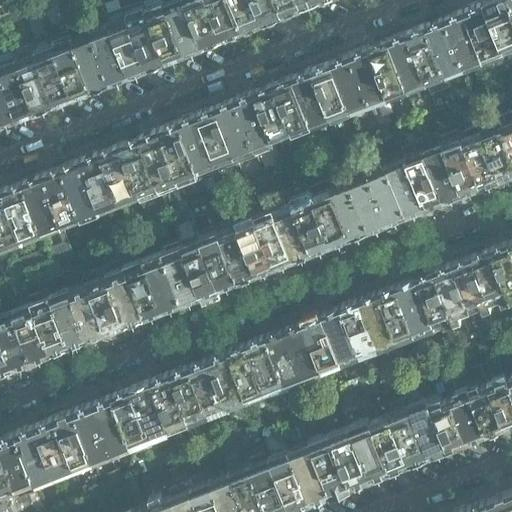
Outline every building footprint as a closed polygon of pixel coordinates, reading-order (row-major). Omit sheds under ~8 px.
[(25,5),(23,0),(0,0),(0,15),(19,8),(25,5)] [(41,9),(38,0),(25,5),(19,8),(22,16),(41,9)] [(185,50),(167,2),(167,1),(166,0),(161,0),(146,6),(166,57),(185,50)] [(205,42),(188,0),(170,0),(167,1),(167,2),(185,50),(205,42)] [(224,35),(210,0),(188,0),(205,42),(205,43),(224,35)] [(243,28),(232,0),(210,0),(224,35),(243,28)] [(262,20),(254,0),(232,0),(243,28),(262,20)] [(282,13),(276,0),(254,0),(262,20),(263,20),(282,13)] [(301,5),(298,0),(276,0),(282,13),(301,5)] [(501,46),(482,0),(479,0),(462,7),(481,54),(501,46)] [(511,42),(511,7),(509,0),(482,0),(501,46),(511,42)] [(166,57),(146,6),(128,13),(148,65),(166,57)] [(481,54),(462,7),(444,14),(462,61),(481,54)] [(148,65),(128,13),(109,20),(129,72),(148,65)] [(462,61),(444,14),(425,21),(443,69),(462,61)] [(129,72),(109,20),(91,27),(111,79),(129,72)] [(443,69),(425,21),(406,28),(424,76),(443,69)] [(111,79),(91,27),(72,35),(92,86),(111,79)] [(424,76),(406,28),(387,36),(405,84),(424,76)] [(92,86),(72,35),(54,42),(74,93),(92,86)] [(405,84),(387,36),(368,43),(387,91),(405,84)] [(74,93),(54,42),(35,49),(55,100),(74,93)] [(387,91),(368,43),(349,51),(368,98),(387,91)] [(55,100),(35,49),(17,56),(37,107),(55,100)] [(368,98),(349,51),(330,58),(348,106),(368,98)] [(37,107),(17,56),(0,62),(0,67),(18,114),(37,107)] [(348,106),(330,58),(311,65),(329,113),(333,122),(341,119),(338,110),(348,106)] [(329,113),(311,65),(292,73),(309,118),(310,121),(329,113)] [(0,121),(18,114),(0,67),(0,121)] [(309,118),(292,73),(273,80),(290,126),(309,118)] [(290,126),(273,80),(253,87),(271,133),(290,126)] [(271,133),(253,87),(234,95),(252,141),(271,133)] [(252,141),(234,95),(215,102),(233,148),(252,141)] [(416,111),(435,103),(432,96),(413,104),(416,111)] [(233,148),(215,102),(196,110),(214,156),(233,148)] [(434,121),(429,109),(410,117),(413,123),(423,119),(425,124),(434,121)] [(214,156),(196,110),(177,117),(195,163),(214,156)] [(195,163),(177,117),(158,125),(177,174),(196,166),(195,163)] [(414,127),(413,123),(410,117),(400,121),(402,126),(408,129),(414,127)] [(379,129),(375,118),(356,126),(360,136),(379,129)] [(511,120),(501,124),(511,153),(511,120)] [(397,138),(392,124),(380,128),(386,143),(397,138)] [(498,177),(481,132),(478,124),(459,131),(461,136),(479,184),(498,177)] [(511,171),(511,153),(501,124),(481,132),(498,177),(511,171)] [(177,174),(158,125),(138,132),(158,181),(177,174)] [(360,136),(356,126),(356,125),(337,132),(341,144),(360,136)] [(158,181),(138,132),(119,140),(138,189),(158,181)] [(479,184),(461,136),(443,143),(461,191),(479,184)] [(138,189),(119,140),(100,147),(119,196),(138,189)] [(461,191),(443,143),(423,151),(442,199),(461,191)] [(341,155),(337,145),(318,153),(322,163),(341,155)] [(119,196),(100,147),(80,155),(99,204),(119,196)] [(442,199),(423,151),(405,158),(423,206),(442,199)] [(99,204),(80,155),(61,162),(80,212),(99,204)] [(423,206),(405,158),(386,165),(405,213),(423,206)] [(80,212),(61,162),(41,170),(61,219),(80,212)] [(405,213),(386,165),(369,172),(388,220),(405,213)] [(61,219),(41,170),(22,177),(41,227),(61,219)] [(388,220),(369,172),(350,179),(369,227),(388,220)] [(41,227),(22,177),(3,185),(22,234),(41,227)] [(369,227),(350,179),(332,187),(350,234),(369,227)] [(22,234),(3,185),(0,185),(0,235),(2,242),(22,234)] [(350,234),(332,187),(313,194),(331,241),(350,234)] [(331,241),(313,194),(294,201),(312,249),(331,241)] [(212,212),(206,197),(188,204),(191,212),(194,219),(212,212)] [(312,249),(294,201),(275,209),(294,256),(312,249)] [(191,212),(188,204),(180,207),(183,215),(191,212)] [(294,256),(275,209),(257,216),(275,263),(294,256)] [(130,227),(126,216),(107,224),(111,234),(130,227)] [(275,263),(257,216),(238,223),(256,271),(275,263)] [(256,271),(238,223),(220,231),(238,278),(256,271)] [(238,278),(220,231),(201,238),(219,285),(238,278)] [(72,249),(68,238),(48,246),(53,257),(57,256),(72,249)] [(219,285),(201,238),(182,245),(200,292),(219,285)] [(511,248),(508,238),(489,245),(510,299),(511,297),(511,248)] [(200,292),(182,245),(163,253),(182,300),(200,292)] [(510,299),(489,245),(470,252),(485,292),(495,288),(501,302),(510,299)] [(485,292),(470,252),(451,260),(466,299),(475,296),(480,308),(490,304),(485,292)] [(182,300),(163,253),(145,260),(163,307),(182,300)] [(63,271),(57,256),(53,257),(38,263),(44,278),(63,271)] [(163,307),(145,260),(126,267),(144,314),(163,307)] [(466,299),(451,260),(433,267),(453,318),(461,315),(457,303),(466,299)] [(144,314),(126,267),(107,275),(126,321),(144,314)] [(453,318),(433,267),(414,274),(429,314),(439,310),(444,322),(453,318)] [(25,283),(19,270),(1,278),(6,291),(25,283)] [(432,320),(429,314),(414,274),(396,281),(413,327),(432,320)] [(126,321),(107,275),(89,282),(107,328),(126,321)] [(413,327),(396,281),(377,288),(395,334),(413,327)] [(107,328),(89,282),(70,289),(88,335),(107,328)] [(395,334),(377,288),(358,295),(376,341),(395,334)] [(88,335),(70,289),(51,297),(70,343),(88,335)] [(376,341),(358,295),(339,303),(357,349),(376,341)] [(70,343),(51,297),(33,304),(51,350),(70,343)] [(357,349),(339,303),(321,310),(339,356),(357,349)] [(51,350),(33,304),(14,311),(32,358),(51,350)] [(339,356),(321,310),(302,317),(323,372),(337,367),(333,358),(339,356)] [(32,358),(14,311),(0,316),(0,330),(14,365),(32,358)] [(323,372),(302,317),(284,324),(302,371),(305,379),(323,372)] [(481,337),(500,330),(497,322),(478,330),(481,337)] [(302,371),(284,324),(265,331),(283,378),(302,371)] [(0,370),(14,365),(0,330),(0,370)] [(481,337),(478,330),(460,337),(463,345),(481,337)] [(283,378),(265,331),(246,339),(265,385),(283,378)] [(265,385),(246,339),(228,346),(246,393),(265,385)] [(246,393),(228,346),(208,353),(227,400),(246,393)] [(227,400),(208,353),(189,361),(207,408),(227,400)] [(511,420),(511,385),(509,377),(507,374),(497,378),(490,359),(481,363),(505,424),(511,420)] [(207,408),(189,361),(170,368),(188,415),(207,408)] [(505,424),(481,363),(472,366),(478,382),(468,386),(486,431),(505,424)] [(188,415),(170,368),(151,375),(169,423),(188,415)] [(400,382),(395,371),(382,376),(386,388),(400,382)] [(370,381),(366,372),(348,379),(351,388),(370,381)] [(486,431),(468,386),(458,389),(452,374),(443,377),(466,438),(486,431)] [(169,423),(151,375),(129,384),(147,431),(169,423)] [(466,438),(443,377),(433,381),(439,397),(430,400),(447,446),(466,438)] [(147,431),(129,384),(109,392),(127,439),(147,431)] [(127,439),(109,392),(90,399),(110,449),(128,442),(127,439)] [(447,446),(430,400),(429,398),(410,406),(428,453),(447,446)] [(110,449),(90,399),(71,406),(91,457),(110,449)] [(91,457),(71,406),(52,413),(52,414),(72,464),(91,457)] [(428,453),(410,406),(391,414),(409,461),(428,453)] [(72,464),(52,414),(34,421),(53,472),(72,464)] [(409,461),(391,414),(372,422),(390,468),(409,461)] [(390,468),(372,422),(370,418),(350,425),(370,476),(390,468)] [(53,472),(34,421),(15,428),(32,472),(34,479),(53,472)] [(370,476),(350,425),(331,433),(350,483),(370,476)] [(32,472),(15,428),(0,434),(0,444),(13,479),(32,472)] [(350,483),(331,433),(311,441),(330,491),(350,483)] [(330,491),(311,441),(291,449),(310,499),(330,491)] [(0,483),(13,479),(0,444),(0,483)] [(310,499),(291,449),(271,457),(291,507),(310,499)] [(184,466),(180,456),(160,463),(164,474),(184,466)] [(276,511),(291,507),(271,457),(251,465),(269,511),(276,511)] [(269,511),(251,465),(232,472),(247,511),(269,511)] [(247,511),(232,472),(212,480),(224,511),(247,511)] [(224,511),(212,480),(192,488),(201,511),(224,511)] [(511,511),(511,486),(484,497),(490,511),(511,511)] [(201,511),(192,488),(172,496),(178,511),(201,511)] [(178,511),(172,496),(153,504),(155,511),(178,511)] [(490,511),(484,497),(465,504),(467,511),(490,511)] [(0,511),(13,511),(9,499),(0,502),(0,511)]
